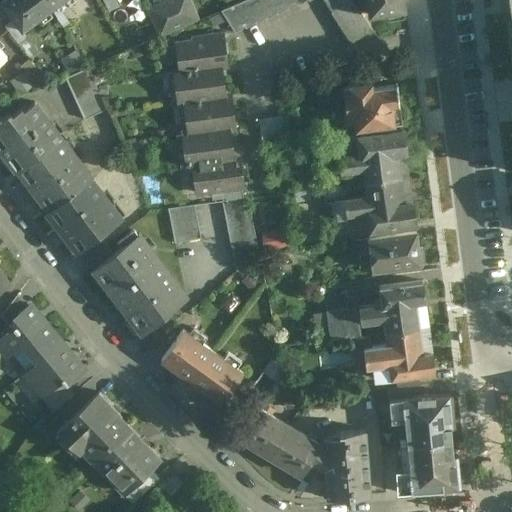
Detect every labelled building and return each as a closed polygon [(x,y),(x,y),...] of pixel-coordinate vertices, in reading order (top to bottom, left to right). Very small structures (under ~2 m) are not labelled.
[(44,0),(1,0),(0,1),(22,30),(51,8),(44,0)] [(44,0),(51,8),(55,6),(60,13),(70,5),(66,0),(44,0)] [(190,0),(163,0),(146,7),(159,37),(199,19),(190,0)] [(244,0),(221,10),(235,33),(244,26),(246,28),(255,22),(256,23),(266,17),(267,19),(276,13),(277,14),(287,8),(288,10),(297,3),(298,5),(306,0),(308,0),(309,1),(309,0),(244,0)] [(323,0),(337,21),(348,15),(357,9),(351,0),(323,0)] [(404,0),(366,0),(369,15),(406,9),(404,0)] [(371,30),(357,9),(348,15),(361,36),(371,30)] [(361,36),(348,15),(337,21),(351,43),(361,36)] [(223,35),(192,39),(192,41),(176,43),(179,70),(180,71),(221,65),(221,66),(227,65),(223,35)] [(70,74),(86,64),(76,48),(60,58),(70,74)] [(46,81),(29,59),(20,65),(37,88),(46,81)] [(362,115),(405,110),(403,90),(409,90),(406,66),(383,68),(382,62),(357,64),(358,70),(350,71),(353,103),(361,102),(362,115)] [(221,65),(180,71),(179,70),(173,71),(177,103),(183,102),(225,96),(221,66),(221,65)] [(106,109),(88,67),(66,77),(84,119),(106,109)] [(225,96),(183,102),(188,132),(188,133),(229,127),(229,128),(235,127),(230,95),(225,96)] [(34,102),(23,110),(21,107),(11,114),(10,112),(2,118),(1,116),(0,116),(0,148),(17,170),(18,169),(18,168),(60,136),(34,102)] [(376,217),(426,212),(424,199),(423,184),(413,185),(409,141),(419,140),(418,132),(417,115),(366,120),(368,139),(347,141),(349,161),(370,159),(372,181),(352,183),(354,203),(374,201),(376,217)] [(282,116),(259,119),(262,142),(285,138),(282,116)] [(229,127),(188,133),(188,132),(182,133),(186,166),(191,165),(191,164),(233,159),(233,158),(229,128),(229,127)] [(60,136),(18,168),(18,169),(48,209),(89,178),(90,178),(91,177),(60,136)] [(233,159),(191,164),(191,165),(195,193),(243,186),(239,157),(233,158),(233,159)] [(89,178),(48,209),(46,210),(78,250),(99,234),(120,218),(90,178),(89,178)] [(247,197),(222,200),(224,214),(250,209),(247,197)] [(194,204),(168,208),(170,219),(196,215),(194,204)] [(250,209),(224,214),(227,225),(252,220),(250,209)] [(196,215),(170,219),(172,231),(199,227),(196,215)] [(252,220),(227,225),(229,236),(254,231),(252,220)] [(378,229),(381,265),(428,261),(424,224),(378,229)] [(199,227),(172,231),(175,243),(201,238),(199,227)] [(254,231),(229,236),(231,247),(256,242),(254,231)] [(186,296),(139,233),(113,253),(94,267),(142,332),(186,296)] [(99,234),(80,249),(87,258),(106,244),(99,234)] [(256,242),(231,247),(236,269),(257,253),(257,252),(258,249),(256,242)] [(106,244),(87,258),(94,267),(113,253),(106,244)] [(383,375),(445,369),(444,357),(442,341),(432,342),(427,292),(437,291),(436,281),(434,269),(389,273),(391,291),(368,293),(370,315),(393,313),(394,329),(372,331),(374,358),(381,357),(383,375)] [(0,272),(0,291),(9,284),(0,272)] [(26,306),(17,294),(0,316),(9,326),(12,323),(11,322),(21,314),(19,312),(26,306)] [(61,344),(28,304),(26,306),(19,312),(21,314),(11,322),(12,323),(14,326),(0,338),(0,344),(9,356),(22,344),(37,362),(39,361),(61,344)] [(355,307),(327,311),(330,333),(330,339),(360,335),(358,322),(357,322),(355,307)] [(318,324),(276,329),(278,346),(330,339),(330,333),(319,335),(318,324)] [(191,381),(212,351),(182,330),(162,359),(191,381)] [(61,344),(39,361),(37,362),(26,371),(44,394),(45,394),(62,380),(66,385),(67,384),(83,371),(61,344)] [(212,351),(191,381),(221,402),(242,373),(212,351)] [(62,380),(45,394),(44,394),(41,397),(52,411),(74,394),(67,384),(66,385),(62,380)] [(119,414),(98,392),(58,431),(78,452),(81,449),(93,462),(94,461),(130,427),(118,415),(119,414)] [(449,393),(433,395),(417,396),(389,399),(391,421),(404,420),(407,444),(452,440),(450,426),(452,426),(452,425),(454,425),(451,394),(449,394),(449,393)] [(270,457),(289,426),(258,407),(239,438),(270,457)] [(289,426),(270,457),(301,476),(320,445),(289,426)] [(130,427),(94,461),(107,475),(111,471),(127,488),(123,491),(124,493),(150,468),(160,458),(141,438),(140,440),(129,429),(131,427),(130,427)] [(364,429),(339,430),(339,435),(323,437),(328,498),(370,494),(369,494),(364,430),(364,429)] [(452,440),(407,444),(409,469),(396,470),(398,492),(427,489),(427,490),(458,486),(460,486),(457,455),(455,455),(453,455),(452,440)] [(23,465),(13,459),(2,478),(12,484),(23,465)] [(150,468),(133,485),(142,495),(159,478),(150,468)] [(183,483),(169,469),(156,484),(163,490),(164,489),(171,496),(183,483)]
